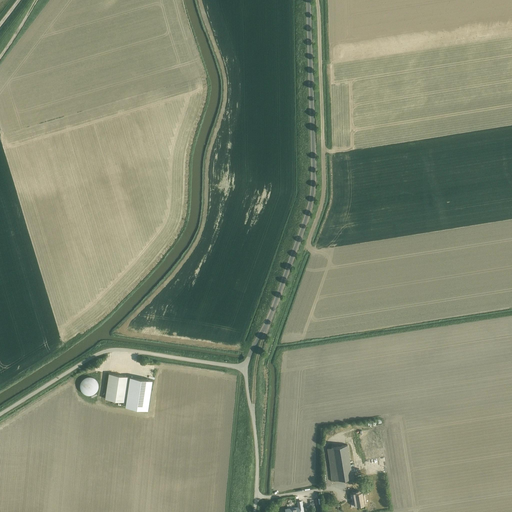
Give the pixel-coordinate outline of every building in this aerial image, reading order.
[(109,373),(105,398),(126,402),(125,406),(148,409),(152,380),(109,373)] [(88,395),(92,395),(94,394),(96,392),(98,390),(98,387),(98,384),(98,382),(96,379),(94,378),(91,377),(88,376),(85,377),(83,379),(81,381),(80,384),(80,387),(81,390),(83,393),(85,394),(88,395)] [(364,431),(357,432),(360,451),(367,450),(364,431)] [(348,482),(353,482),(347,445),(331,447),(332,448),(327,448),(330,465),(329,465),(332,481),(347,479),(348,482)] [(384,458),(365,461),(367,476),(387,473),(384,458)] [(351,499),(354,499),(355,506),(365,505),(363,492),(353,493),(353,494),(350,494),(351,499)] [(303,511),(302,501),(297,502),(298,507),(288,508),(288,511),(303,511)]
